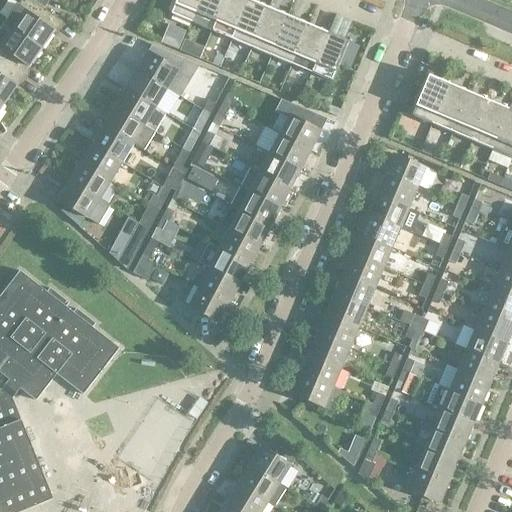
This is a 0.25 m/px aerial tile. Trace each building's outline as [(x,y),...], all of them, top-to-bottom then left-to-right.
[(20,0),(4,24),(40,48),(53,30),(42,23),(49,13),(43,9),(30,0),(20,0)] [(47,0),(30,0),(43,9),(49,1),(47,0)] [(170,14),(191,23),(200,0),(176,0),(176,1),(170,14)] [(223,0),(200,0),(191,23),(211,31),(223,0)] [(247,0),(223,0),(211,31),(231,40),(247,0)] [(267,8),(247,0),(231,40),(251,48),(267,8)] [(287,17),(267,8),(251,48),(270,56),(287,17)] [(307,25),(287,17),(270,56),(290,65),(307,25)] [(0,29),(0,61),(10,69),(17,60),(27,67),(40,48),(4,24),(0,29)] [(327,33),(307,25),(290,65),(310,73),(327,33)] [(171,26),(167,35),(163,34),(159,43),(177,50),(184,32),(171,26)] [(348,42),(327,33),(310,73),(331,82),(348,42)] [(189,55),(194,44),(184,39),(179,51),(189,55)] [(358,48),(349,45),(343,59),(352,62),(358,48)] [(147,52),(136,71),(166,89),(177,70),(147,52)] [(216,55),(212,64),(219,67),(223,57),(216,55)] [(10,69),(0,61),(0,102),(2,104),(14,85),(4,78),(10,69)] [(166,89),(136,71),(124,90),(154,108),(166,89)] [(412,84),(421,87),(425,78),(416,74),(412,84)] [(411,116),(432,124),(448,85),(428,76),(411,116)] [(262,77),(259,85),(266,88),(270,80),(262,77)] [(468,93),(448,85),(432,124),(451,133),(468,93)] [(165,114),(154,108),(124,90),(113,108),(153,132),(165,114)] [(488,101),(468,93),(451,133),(471,141),(488,101)] [(234,98),(227,94),(221,104),(228,108),(234,98)] [(207,100),(202,111),(209,115),(214,104),(207,100)] [(508,110),(488,101),(471,141),(491,150),(508,110)] [(228,108),(221,104),(215,115),(222,119),(228,108)] [(329,106),(326,113),(336,117),(339,110),(329,106)] [(153,132),(113,108),(102,126),(132,145),(142,151),(153,132)] [(511,155),(511,111),(508,110),(491,150),(511,158),(511,155)] [(209,115),(202,111),(196,121),(203,125),(209,115)] [(289,115),(278,135),(309,151),(320,131),(289,115)] [(132,145),(102,126),(91,145),(121,163),(132,145)] [(214,136),(206,132),(201,143),(208,146),(214,136)] [(309,151),(278,135),(268,154),(299,170),(309,151)] [(187,139),(181,149),(188,153),(194,142),(187,139)] [(121,163),(91,145),(80,163),(110,181),(121,163)] [(188,153),(181,149),(176,160),(183,164),(188,153)] [(191,162),(204,168),(208,159),(196,152),(191,162)] [(299,170),(268,154),(258,173),(289,189),(299,170)] [(392,154),(384,175),(416,188),(424,168),(392,154)] [(110,181),(80,163),(68,182),(98,200),(110,181)] [(210,191),(216,179),(191,166),(185,179),(210,191)] [(185,173),(172,167),(163,185),(170,189),(175,191),(181,181),(185,173)] [(249,168),(239,187),(279,208),(289,189),(258,173),(249,168)] [(416,188),(384,175),(375,195),(407,208),(416,188)] [(499,186),(511,191),(511,189),(511,181),(503,177),(499,186)] [(188,185),(181,181),(175,191),(182,195),(188,185)] [(98,200),(68,182),(57,201),(87,219),(98,200)] [(170,189),(163,185),(156,198),(151,196),(147,204),(148,204),(158,210),(170,189)] [(279,208),(239,187),(229,206),(238,211),(269,227),(279,208)] [(460,194),(456,205),(463,208),(468,197),(460,194)] [(418,213),(407,208),(375,195),(367,215),(399,228),(410,233),(418,213)] [(481,203),(473,200),(469,211),(476,214),(481,203)] [(158,210),(148,204),(138,224),(148,230),(158,210)] [(481,204),(477,214),(485,217),(489,207),(481,204)] [(463,208),(456,205),(451,216),(458,219),(463,208)] [(173,212),(166,208),(160,219),(168,223),(173,212)] [(269,227),(238,211),(228,230),(259,247),(269,227)] [(476,214),(469,211),(464,222),(471,225),(476,214)] [(399,228),(367,215),(358,235),(391,248),(399,228)] [(168,223),(160,219),(155,230),(162,233),(168,223)] [(148,230),(138,224),(117,262),(127,270),(148,230)] [(496,246),(507,250),(511,252),(511,229),(504,226),(496,246)] [(259,247),(228,230),(218,249),(249,266),(259,247)] [(444,234),(439,245),(446,248),(451,237),(444,234)] [(391,248),(358,235),(350,254),(382,268),(391,248)] [(464,243),(456,239),(452,251),(459,254),(464,243)] [(446,248),(439,245),(434,256),(442,259),(446,248)] [(146,247),(140,257),(147,261),(153,250),(146,247)] [(249,266),(218,249),(208,268),(239,285),(249,266)] [(511,252),(507,250),(499,270),(511,275),(511,252)] [(459,254),(452,251),(447,262),(455,265),(459,254)] [(382,268),(350,254),(342,274),(374,288),(382,268)] [(154,265),(147,261),(140,257),(132,273),(146,281),(154,265)] [(239,285),(208,268),(198,287),(229,304),(239,285)] [(511,275),(499,270),(490,290),(511,299),(511,275)] [(0,373),(8,380),(1,388),(0,390),(0,389),(0,511),(20,511),(52,499),(20,420),(11,399),(19,389),(35,401),(56,375),(82,395),(118,349),(91,328),(94,324),(75,309),(72,313),(65,307),(68,303),(49,289),(46,292),(19,271),(0,295),(0,373)] [(374,288),(342,274),(333,294),(365,308),(374,288)] [(427,274),(422,285),(430,288),(434,277),(427,274)] [(447,282),(440,279),(435,290),(442,293),(447,282)] [(430,288),(422,285),(418,296),(425,299),(430,288)] [(229,304),(198,287),(187,307),(218,323),(229,304)] [(442,293),(435,290),(430,301),(438,305),(442,293)] [(511,299),(490,290),(482,310),(511,322),(511,299)] [(365,308),(333,294),(325,314),(357,328),(365,308)] [(511,328),(511,322),(482,310),(474,330),(506,344),(511,328)] [(403,311),(399,322),(405,325),(410,314),(403,311)] [(357,328),(325,314),(316,334),(349,348),(357,328)] [(413,315),(408,326),(415,329),(420,318),(413,315)] [(427,321),(420,318),(415,329),(423,332),(427,321)] [(415,329),(408,326),(403,337),(411,340),(415,329)] [(423,332),(415,329),(411,340),(418,343),(423,332)] [(506,344),(474,330),(465,350),(497,364),(506,344)] [(349,348),(316,334),(308,354),(340,368),(349,348)] [(497,364),(465,350),(457,370),(489,383),(497,364)] [(393,353),(389,365),(396,368),(401,357),(393,353)] [(340,368),(308,354),(300,374),(332,387),(340,368)] [(413,362),(406,359),(401,370),(409,373),(413,362)] [(396,368),(389,365),(384,376),(391,379),(396,368)] [(409,373),(401,370),(397,381),(404,384),(409,373)] [(489,383),(457,370),(448,390),(481,403),(489,383)] [(343,392),(332,387),(300,374),(291,394),(334,413),(343,392)] [(481,403),(448,390),(440,410),(472,423),(481,403)] [(376,393),(372,404),(379,407),(384,396),(376,393)] [(397,402),(389,399),(385,410),(392,413),(397,402)] [(357,424),(370,429),(379,407),(372,404),(366,402),(357,424)] [(392,413),(385,410),(380,421),(387,424),(392,413)] [(472,423),(440,410),(432,430),(464,443),(472,423)] [(464,443),(432,430),(423,449),(455,463),(464,443)] [(352,467),(363,440),(355,437),(348,453),(345,452),(343,458),(352,467)] [(380,442),(372,438),(368,449),(375,453),(380,442)] [(260,447),(248,466),(278,484),(294,458),(277,448),(272,455),(260,447)] [(375,453),(368,449),(357,474),(366,482),(367,479),(373,465),(371,464),(374,456),(375,453)] [(455,463),(423,449),(415,469),(447,483),(455,463)] [(373,465),(367,479),(374,482),(380,468),(382,468),(385,461),(374,456),(371,464),(373,465)] [(285,488),(278,484),(248,466),(237,484),(267,502),(273,507),(285,488)] [(447,483),(415,469),(406,490),(438,503),(447,483)] [(260,511),(267,502),(237,484),(225,503),(240,511),(260,511)] [(319,496),(313,492),(307,500),(314,504),(319,496)] [(314,506),(321,511),(327,500),(320,496),(314,506)] [(240,511),(225,503),(219,511),(240,511)]
